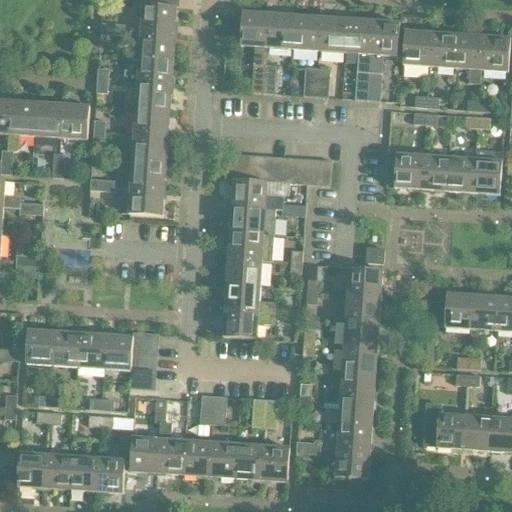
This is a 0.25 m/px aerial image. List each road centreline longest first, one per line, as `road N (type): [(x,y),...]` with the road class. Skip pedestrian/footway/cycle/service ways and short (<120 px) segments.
road 1 (residential): [(342,265),(349,143),(197,134)]
road 2 (residential): [(197,134),(209,0)]
road 3 (residential): [(191,256),(197,134)]
